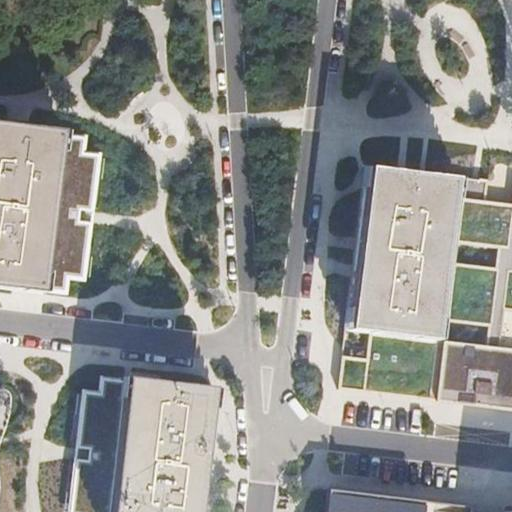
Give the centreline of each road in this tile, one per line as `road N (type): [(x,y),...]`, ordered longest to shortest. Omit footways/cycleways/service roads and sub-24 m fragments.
road 1 (residential): [(282,360),(326,0)]
road 2 (residential): [(232,0),(248,350)]
road 3 (residential): [(248,350),(0,321)]
road 4 (residential): [(267,425),(511,457)]
